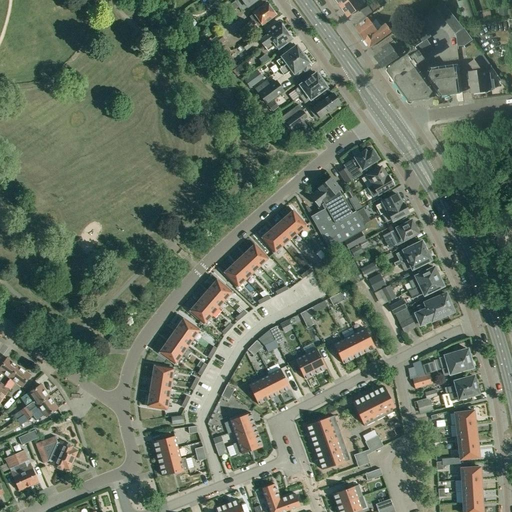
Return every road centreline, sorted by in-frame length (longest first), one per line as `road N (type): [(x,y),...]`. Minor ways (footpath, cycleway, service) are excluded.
road 1 (residential): [(123,404),(139,343),(206,263),(328,154),(390,121)]
road 2 (secondary): [(511,386),(467,255),(420,166)]
road 3 (residential): [(474,328),(496,408),(506,511)]
road 4 (residential): [(511,314),(452,178),(442,167),(420,166)]
road 5 (residential): [(420,166),(412,192),(474,328)]
road 6 (residential): [(299,455),(285,416),(402,356)]
road 7 (residential): [(155,511),(299,455)]
road 8 (residential): [(123,404),(0,326)]
road 9 (residential): [(390,121),(511,105)]
